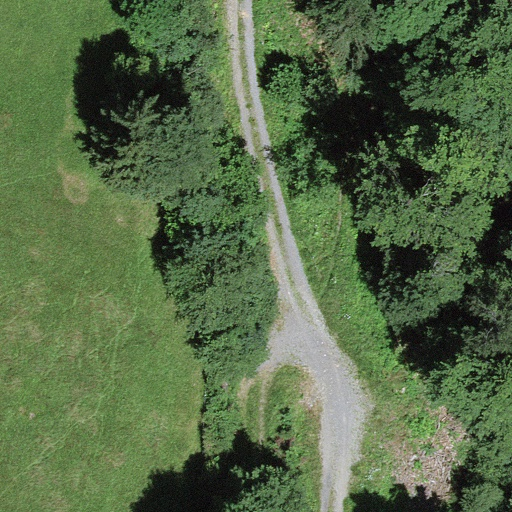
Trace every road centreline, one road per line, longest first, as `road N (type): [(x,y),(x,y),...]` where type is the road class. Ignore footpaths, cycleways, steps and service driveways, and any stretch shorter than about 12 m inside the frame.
road 1 (track): [(324,511),(322,399),(257,163),(235,0)]
road 2 (track): [(220,511),(242,477),(253,379),(311,343)]
